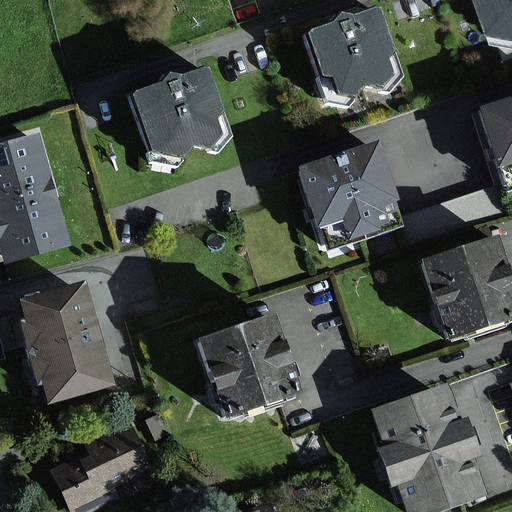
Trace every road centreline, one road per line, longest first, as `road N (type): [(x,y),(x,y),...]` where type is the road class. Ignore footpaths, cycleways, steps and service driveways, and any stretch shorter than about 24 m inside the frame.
road 1 (residential): [(511,88),(120,216)]
road 2 (residential): [(350,0),(94,90)]
road 3 (residential): [(511,343),(327,406)]
